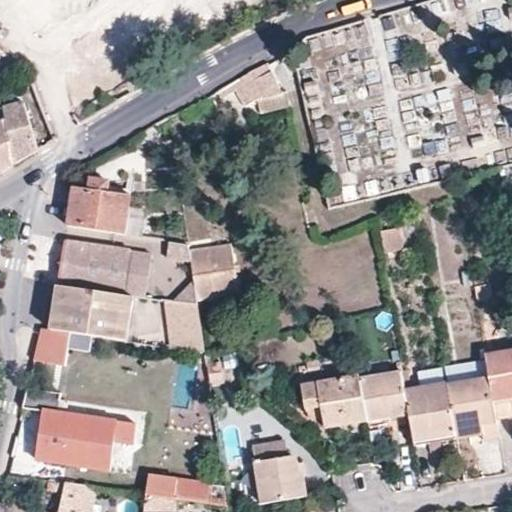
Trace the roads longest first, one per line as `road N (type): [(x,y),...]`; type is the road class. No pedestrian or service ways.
road 1 (tertiary): [(35,174),(211,69),(315,18),(374,0)]
road 2 (tertiary): [(35,174),(6,328),(12,372),(0,424)]
road 3 (residential): [(367,508),(511,486)]
